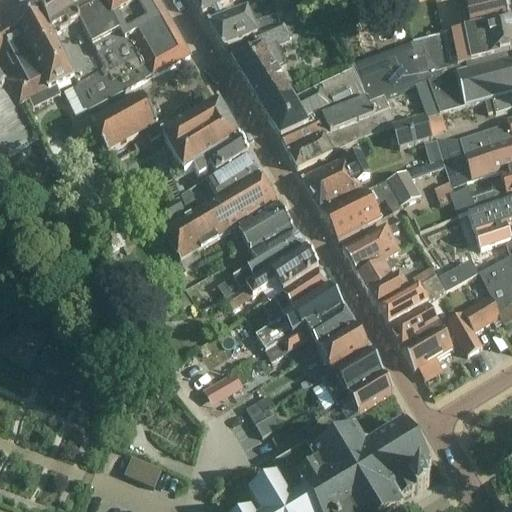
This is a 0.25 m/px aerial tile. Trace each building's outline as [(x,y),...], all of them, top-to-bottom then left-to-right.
[(62,0),(48,0),(35,9),(55,44),(72,76),(75,85),(77,90),(103,75),(72,16),(62,0)] [(94,0),(62,0),(72,16),(95,1),(94,0)] [(94,0),(95,1),(72,16),(103,75),(77,90),(88,114),(190,61),(154,0),(94,0)] [(240,0),(191,0),(201,20),(240,0)] [(508,23),(503,0),(486,0),(465,4),(466,6),(464,7),(470,32),(508,23)] [(28,106),(75,85),(72,76),(55,44),(35,9),(35,8),(10,25),(39,77),(18,87),(28,105),(28,106)] [(210,31),(225,54),(267,37),(285,29),(284,27),(281,29),(272,9),(269,11),(263,8),(210,31)] [(285,27),(309,24),(306,10),(283,13),(285,27)] [(511,57),(511,43),(508,23),(470,32),(462,34),(463,35),(413,46),(353,70),(372,105),(384,102),(427,85),(426,81),(511,57)] [(19,110),(28,105),(18,87),(39,77),(10,25),(0,31),(0,63),(4,61),(15,83),(6,88),(19,110)] [(286,67),(279,52),(292,46),(285,29),(267,37),(225,54),(266,120),(298,105),(296,101),(293,103),(276,73),(286,67)] [(511,57),(426,81),(427,85),(439,118),(441,118),(440,117),(484,105),(487,118),(495,116),(495,117),(511,112),(511,57)] [(351,74),(318,90),(296,101),(298,105),(266,120),(281,144),(315,126),(324,141),(289,160),(296,174),(331,157),(331,158),(363,142),(383,135),(392,133),(398,153),(431,144),(431,143),(431,141),(446,133),(441,118),(439,118),(395,130),(384,102),(372,105),(353,70),(350,71),(351,74)] [(0,160),(3,166),(38,145),(0,84),(0,160)] [(161,140),(181,176),(184,174),(181,171),(183,169),(238,143),(217,107),(170,133),(166,125),(157,130),(151,120),(159,116),(153,105),(145,109),(139,100),(91,127),(108,158),(145,137),(150,146),(161,140)] [(511,122),(505,124),(507,130),(459,145),(459,146),(471,185),(500,177),(511,173),(511,122)] [(281,144),(289,160),(324,141),(315,126),(281,144)] [(199,182),(211,174),(214,179),(247,159),(238,143),(183,169),(181,171),(184,174),(181,176),(183,180),(193,173),(199,182)] [(441,164),(435,145),(423,148),(429,168),(441,164)] [(362,164),(358,156),(302,183),(321,216),(364,197),(359,187),(369,181),(362,164)] [(257,176),(247,159),(214,179),(205,184),(214,202),(257,176)] [(407,176),(404,177),(374,190),(375,192),(364,197),(321,216),(329,231),(372,210),(384,204),(385,203),(384,202),(394,197),(400,211),(400,210),(421,200),(411,184),(425,179),(422,171),(407,176)] [(511,173),(500,177),(471,185),(471,186),(466,189),(468,193),(454,198),(449,188),(434,192),(440,209),(452,205),(458,221),(467,217),(467,216),(479,212),(497,206),(511,201),(511,173)] [(230,236),(275,209),(257,176),(214,202),(193,215),(187,219),(161,234),(179,266),(230,236)] [(184,210),(187,219),(193,215),(190,207),(194,204),(189,195),(180,200),(185,210),(184,210)] [(398,215),(400,211),(394,197),(384,202),(385,203),(384,204),(392,218),(398,215)] [(511,201),(497,206),(479,212),(467,216),(467,217),(475,241),(480,256),(510,245),(507,230),(511,228),(511,201)] [(14,224),(0,202),(0,232),(14,224)] [(234,245),(240,241),(250,258),(254,255),(255,257),(292,233),(276,208),(275,209),(230,236),(234,245)] [(154,221),(160,231),(179,221),(173,210),(154,221)] [(380,224),(372,210),(329,231),(337,247),(380,224)] [(357,279),(389,262),(399,256),(385,230),(367,239),(367,240),(343,254),(357,279)] [(269,260),(232,281),(217,291),(225,302),(240,294),(304,253),(292,233),(255,257),(254,255),(250,258),(253,263),(265,254),(269,260)] [(481,276),(478,278),(489,300),(491,298),(500,315),(511,308),(511,245),(505,248),(506,250),(509,261),(481,276)] [(317,273),(304,253),(240,294),(225,302),(232,315),(275,287),(280,296),(317,273)] [(378,314),(379,314),(409,296),(398,279),(392,283),(388,275),(394,271),(389,262),(357,279),(378,314)] [(186,276),(181,267),(172,272),(177,281),(186,276)] [(421,289),(435,280),(430,271),(415,280),(421,289)] [(267,323),(270,327),(328,290),(317,273),(280,296),(281,297),(263,309),(270,321),(267,323)] [(446,300),(435,280),(421,289),(409,296),(379,314),(388,332),(427,311),(446,300)] [(183,294),(177,285),(154,300),(160,308),(183,294)] [(290,316),(290,317),(302,335),(342,313),(328,290),(270,327),(271,329),(290,316)] [(184,297),(163,311),(169,321),(190,308),(184,297)] [(491,298),(489,300),(473,310),(486,331),(498,323),(504,330),(511,324),(511,308),(500,315),(491,298)] [(473,310),(463,316),(475,338),(486,331),(473,310)] [(388,332),(399,351),(419,340),(416,335),(425,331),(428,334),(438,330),(427,311),(388,332)] [(311,344),(319,357),(355,335),(347,322),(342,313),(302,335),(291,341),(281,346),(287,356),(311,344)] [(482,352),(475,338),(463,316),(462,317),(462,318),(445,326),(466,361),(482,352)] [(435,363),(452,353),(438,330),(428,334),(425,331),(416,335),(419,340),(399,351),(414,375),(416,373),(424,387),(443,376),(435,363)] [(367,354),(355,335),(319,357),(331,376),(367,354)] [(12,336),(0,358),(0,360),(27,375),(40,351),(12,336)] [(348,400),(382,379),(367,354),(331,376),(332,377),(320,385),(322,387),(334,408),(336,411),(349,404),(350,403),(348,400)] [(350,403),(349,404),(358,418),(393,397),(382,379),(348,400),(350,403)] [(245,414),(250,422),(261,416),(256,408),(245,414)] [(262,418),(266,424),(267,426),(276,421),(277,420),(273,412),(262,418)] [(261,416),(250,422),(255,430),(262,426),(266,424),(262,418),(261,416)] [(401,511),(398,506),(415,496),(416,497),(429,489),(421,476),(430,471),(421,457),(417,449),(412,441),(404,427),(365,451),(353,431),(310,457),(301,443),(258,469),(264,480),(270,477),(274,484),(250,499),(257,511),(401,511)] [(131,462),(123,480),(153,493),(161,474),(131,462)]
